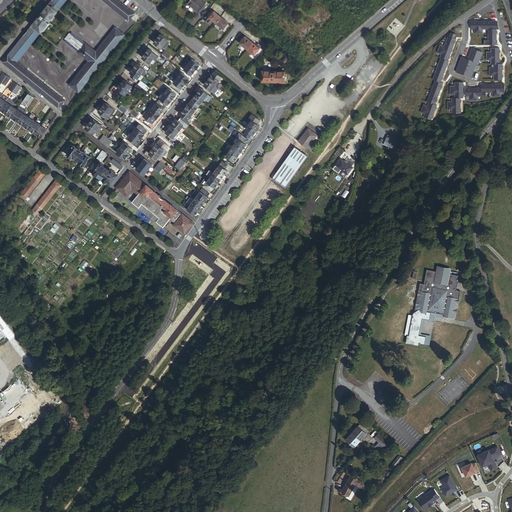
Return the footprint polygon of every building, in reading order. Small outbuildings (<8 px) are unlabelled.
[(56,12),(65,0),(51,0),(47,5),(56,12)] [(141,19),(116,0),(101,0),(129,21),(131,19),(137,24),(141,19)] [(198,13),(206,4),(200,0),(190,0),(187,4),(198,13)] [(242,1),(241,0),(222,0),(236,9),(242,1)] [(338,0),(362,19),(377,0),(338,0)] [(48,23),(56,12),(47,5),(39,16),(48,23)] [(312,46),(315,43),(325,52),(350,22),(334,9),(307,42),(312,46)] [(221,17),(214,11),(209,17),(213,21),(217,23),(221,17)] [(39,33),(48,23),(39,16),(30,26),(39,33)] [(224,29),(228,23),(221,17),(217,23),(224,29)] [(317,57),(265,18),(257,28),(310,68),(317,57)] [(479,30),(479,22),(471,22),(470,30),(479,30)] [(15,63),(39,33),(30,26),(7,56),(15,63)] [(71,32),(62,44),(87,63),(68,87),(77,95),(125,35),(116,28),(96,52),(71,32)] [(166,42),(167,41),(160,35),(156,39),(165,46),(167,43),(166,42)] [(452,47),(455,40),(448,36),(445,44),(452,47)] [(247,49),(252,42),(245,37),(240,44),(247,49)] [(496,46),(496,38),(488,38),(488,45),(496,46)] [(165,46),(156,39),(153,43),(161,49),(161,48),(162,49),(165,46)] [(260,48),(252,42),(247,49),(254,55),(260,48)] [(450,54),(452,47),(445,44),(442,51),(450,54)] [(477,64),(482,53),(472,49),(467,60),(476,63),(477,64)] [(499,57),(499,49),(491,49),(490,57),(499,57)] [(154,57),(155,56),(148,50),(144,54),(153,61),(155,58),(154,57)] [(167,60),(170,56),(164,51),(161,55),(167,60)] [(447,61),(450,54),(442,51),(440,58),(441,58),(447,61)] [(153,61),(144,54),(141,58),(149,64),(149,63),(150,64),(153,61)] [(1,63),(58,109),(63,102),(15,63),(7,56),(1,63)] [(470,78),(476,63),(467,60),(461,57),(455,72),(470,78)] [(444,72),(448,61),(447,61),(441,58),(436,69),(444,72)] [(198,66),(191,60),(189,62),(186,60),(185,62),(186,63),(195,70),(198,66)] [(195,70),(186,63),(185,65),(186,66),(183,69),(191,75),(195,70)] [(142,72),(143,70),(136,64),(132,69),(141,76),(143,73),(142,72)] [(501,73),(501,65),(498,65),(493,65),(493,72),(501,73)] [(141,76),(132,69),(129,73),(137,79),(138,77),(139,78),(141,76)] [(440,83),(444,72),(436,69),(432,80),(434,81),(440,83)] [(272,82),(273,71),(261,70),(261,82),(272,82)] [(285,83),(285,72),(273,71),(272,82),(285,83)] [(187,80),(177,72),(173,77),(174,78),(183,85),(187,80)] [(221,78),(213,72),(211,76),(218,82),(221,78)] [(501,81),(501,73),(493,72),(493,80),(501,81)] [(4,86),(10,78),(6,76),(1,83),(4,86)] [(218,82),(211,76),(207,81),(215,87),(216,86),(215,85),(218,82)] [(183,85),(174,78),(173,79),(174,80),(171,83),(179,90),(183,85)] [(130,87),(130,86),(123,81),(120,84),(128,91),(131,88),(130,87)] [(215,87),(207,81),(203,85),(214,93),(215,91),(212,89),(213,87),(214,89),(215,87)] [(438,95),(442,84),(440,83),(434,81),(430,91),(438,95)] [(12,92),(17,85),(13,82),(8,90),(12,92)] [(146,87),(139,82),(136,85),(143,91),(146,87)] [(462,91),(462,83),(454,83),(454,91),(462,91)] [(128,91),(120,84),(116,89),(124,95),(125,94),(126,95),(128,91)] [(15,95),(20,87),(17,85),(12,92),(15,95)] [(495,93),(496,85),(488,85),(487,93),(495,93)] [(503,93),(503,86),(496,85),(495,93),(503,93)] [(171,100),(175,95),(167,89),(164,92),(163,92),(162,93),(171,100)] [(206,96),(207,95),(200,89),(196,94),(205,101),(206,99),(205,98),(206,96)] [(480,93),(480,89),(472,89),(472,97),(480,97),(480,93)] [(433,105),(438,95),(430,91),(426,102),(428,103),(433,105)] [(462,99),(462,91),(454,91),(453,98),(459,99),(462,99)] [(162,93),(161,92),(160,93),(162,95),(160,99),(167,105),(171,100),(162,93)] [(26,104),(31,97),(27,94),(22,102),(26,104)] [(205,101),(196,94),(192,98),(200,104),(202,101),(204,102),(205,101)] [(197,108),(200,104),(192,98),(190,102),(197,108)] [(167,105),(160,99),(157,102),(165,108),(167,105)] [(0,110),(5,114),(11,106),(6,103),(5,102),(0,108),(0,110)] [(165,108),(157,102),(155,104),(163,110),(165,108)] [(112,109),(104,103),(101,108),(109,115),(112,112),(111,111),(112,109)] [(128,108),(122,103),(120,106),(126,111),(128,108)] [(432,113),(435,106),(433,105),(428,103),(425,110),(432,113)] [(163,110),(155,104),(152,108),(151,107),(150,108),(159,115),(163,110)] [(194,111),(187,105),(183,110),(192,117),(193,116),(191,114),(194,111)] [(11,118),(17,110),(12,107),(11,106),(5,114),(11,118)] [(458,114),(459,106),(451,106),(451,114),(458,114)] [(109,115),(101,108),(98,112),(105,118),(106,117),(107,118),(109,115)] [(159,115),(150,108),(149,109),(150,110),(147,114),(155,119),(159,115)] [(134,118),(137,113),(132,109),(128,113),(134,118)] [(17,122),(22,114),(18,111),(17,110),(11,118),(17,122)] [(192,117),(183,110),(179,114),(182,116),(187,120),(189,117),(191,118),(192,117)] [(429,121),(432,113),(425,110),(422,118),(429,121)] [(147,114),(145,112),(142,116),(151,124),(155,119),(147,114)] [(22,126),(28,118),(24,115),(22,114),(17,122),(22,126)] [(187,125),(189,122),(187,120),(182,116),(179,119),(186,124),(187,125)] [(259,122),(252,116),(249,120),(250,121),(251,122),(257,126),(259,122)] [(28,130),(34,122),(31,120),(29,119),(28,118),(22,126),(28,130)] [(99,125),(91,119),(88,124),(97,131),(99,128),(98,126),(99,125)] [(183,126),(177,122),(175,120),(171,124),(180,131),(181,130),(180,129),(181,127),(183,126)] [(34,134),(40,126),(35,123),(34,122),(28,130),(34,134)] [(256,131),(259,127),(257,126),(251,122),(249,125),(248,124),(247,124),(256,131)] [(97,131),(88,124),(85,128),(92,133),(93,132),(94,134),(97,131)] [(179,133),(180,131),(171,124),(167,129),(175,135),(178,132),(179,133)] [(256,131),(247,124),(246,126),(247,127),(245,130),(253,136),(256,131)] [(40,138),(46,130),(41,127),(40,126),(34,134),(40,138)] [(145,132),(138,126),(136,128),(143,134),(145,132)] [(143,134),(136,128),(133,131),(132,131),(131,132),(140,139),(143,134)] [(175,135),(167,129),(165,133),(174,140),(176,137),(175,135)] [(301,138),(298,142),(307,149),(310,145),(312,142),(314,144),(317,141),(315,138),(317,136),(308,129),(301,138)] [(136,144),(140,139),(131,132),(130,133),(131,134),(128,138),(136,144)] [(249,141),(240,134),(237,138),(238,139),(246,145),(249,141)] [(103,145),(107,140),(103,136),(98,142),(103,145)] [(246,145),(238,139),(236,142),(235,142),(234,143),(243,149),(246,145)] [(107,148),(111,143),(107,140),(103,145),(107,148)] [(163,150),(166,146),(159,140),(152,149),(160,156),(161,155),(162,156),(165,152),(163,150)] [(131,149),(124,143),(120,147),(119,146),(118,147),(127,155),(131,149)] [(243,149),(234,143),(233,144),(234,145),(232,147),(240,153),(243,149)] [(75,159),(80,151),(72,146),(66,155),(71,158),(72,157),(75,159)] [(127,155),(118,147),(117,149),(118,150),(116,153),(124,159),(127,155)] [(240,153),(232,147),(230,150),(229,149),(228,150),(237,157),(240,153)] [(272,179),(285,188),(307,156),(295,147),(272,179)] [(160,156),(152,149),(148,154),(155,160),(156,159),(158,156),(159,157),(160,156)] [(99,160),(104,153),(101,150),(96,158),(99,160)] [(234,161),(237,157),(228,150),(227,152),(228,153),(226,155),(234,161)] [(83,166),(89,157),(80,151),(75,159),(78,162),(78,163),(83,166)] [(122,167),(112,159),(111,161),(109,162),(119,170),(122,167)] [(143,175),(151,165),(144,159),(136,169),(143,175)] [(176,167),(180,170),(186,163),(181,159),(176,167)] [(352,168),(341,160),(336,167),(341,170),(347,175),(352,168)] [(166,167),(159,161),(156,165),(163,171),(166,167)] [(99,178),(105,169),(102,167),(103,165),(99,163),(98,165),(93,162),(88,170),(99,178)] [(160,175),(163,171),(156,165),(153,169),(160,175)] [(227,171),(225,169),(219,165),(216,169),(215,168),(215,169),(224,175),(227,171)] [(109,185),(117,175),(113,173),(113,172),(110,170),(109,171),(105,169),(99,178),(109,185)] [(224,175),(215,169),(214,170),(215,171),(213,174),(220,179),(224,175)] [(24,201),(45,174),(39,170),(19,196),(24,201)] [(137,195),(145,185),(128,172),(115,188),(125,196),(131,190),(137,195)] [(220,179),(213,174),(211,176),(209,175),(208,177),(217,183),(220,179)] [(217,183),(208,177),(207,178),(209,179),(206,182),(213,187),(214,188),(217,183)] [(18,238),(59,185),(54,181),(13,234),(18,238)] [(210,191),(213,187),(206,182),(203,186),(210,191)] [(176,210),(145,185),(137,195),(131,202),(138,208),(142,204),(159,218),(156,222),(162,227),(168,220),(176,210)] [(207,198),(196,189),(193,194),(195,195),(204,202),(207,198)] [(204,202),(195,195),(194,197),(195,197),(193,200),(201,206),(204,202)] [(201,206),(193,200),(191,203),(189,203),(188,204),(197,210),(201,206)] [(197,210),(188,204),(188,205),(189,206),(187,209),(194,215),(197,210)] [(193,224),(176,210),(168,220),(174,224),(172,226),(184,235),(193,224)] [(17,238),(12,234),(8,239),(13,243),(17,238)] [(459,301),(461,292),(457,291),(460,276),(450,274),(451,271),(437,269),(436,272),(427,270),(424,285),(420,284),(418,292),(422,293),(419,310),(421,313),(426,314),(426,312),(431,313),(444,315),(444,318),(448,318),(451,316),(455,300),(459,301)] [(455,320),(459,301),(455,300),(451,316),(448,318),(455,320)] [(418,336),(422,319),(429,320),(430,316),(431,313),(426,312),(426,314),(421,313),(419,310),(416,312),(413,314),(413,316),(409,336),(407,336),(405,344),(418,347),(419,344),(424,345),(426,337),(418,336)] [(409,336),(413,316),(408,316),(404,335),(407,336),(409,336)] [(433,323),(434,317),(430,316),(429,320),(422,319),(418,336),(426,337),(424,345),(429,346),(431,337),(420,334),(423,321),(433,323)] [(368,432),(360,425),(358,427),(366,434),(368,432)] [(354,447),(366,434),(358,427),(346,440),(354,447)] [(387,442),(378,434),(374,438),(379,442),(383,446),(387,442)] [(383,446),(379,442),(375,447),(380,451),(383,446)] [(497,468),(492,457),(501,454),(497,446),(477,454),(482,466),(488,463),(491,470),(497,468)] [(397,466),(402,458),(399,456),(393,463),(397,466)] [(471,462),(462,467),(466,476),(472,473),(472,474),(476,473),(475,472),(479,470),(476,462),(472,464),(471,462)] [(449,475),(441,480),(445,487),(441,488),(445,496),(457,489),(449,475)] [(349,496),(355,486),(358,488),(361,483),(350,477),(342,492),(349,496)] [(434,489),(418,501),(421,504),(422,505),(425,509),(430,505),(430,504),(432,503),(432,504),(436,500),(436,499),(440,496),(434,489)]
